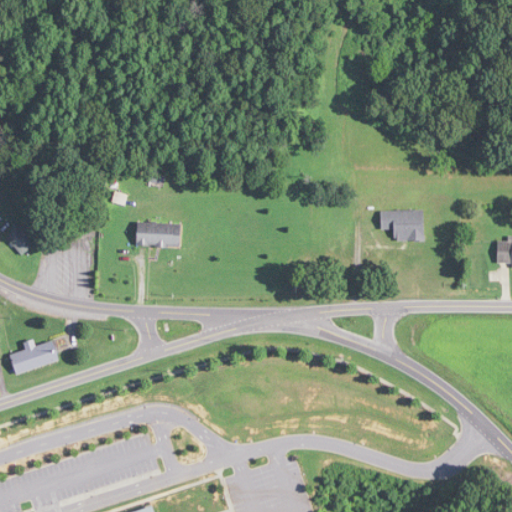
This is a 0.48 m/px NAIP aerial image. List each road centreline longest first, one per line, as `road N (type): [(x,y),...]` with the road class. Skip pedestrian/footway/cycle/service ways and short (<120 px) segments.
road 1 (residential): [(511,452),(445,389),(404,363),(329,332),(270,321)]
road 2 (tertiary): [(270,321),(386,306),(511,305)]
road 3 (residential): [(270,321),(46,297)]
road 4 (tertiary): [(73,380),(270,321)]
